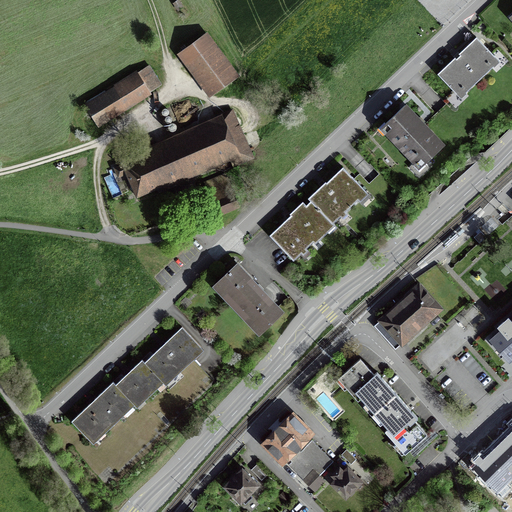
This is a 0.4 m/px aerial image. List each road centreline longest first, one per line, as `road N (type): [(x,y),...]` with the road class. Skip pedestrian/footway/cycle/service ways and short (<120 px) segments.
road 1 (residential): [(29,428),(483,0)]
road 2 (primary): [(141,511),(327,311),(511,149)]
road 3 (track): [(102,141),(174,91),(148,0)]
road 4 (residential): [(358,325),(464,438)]
